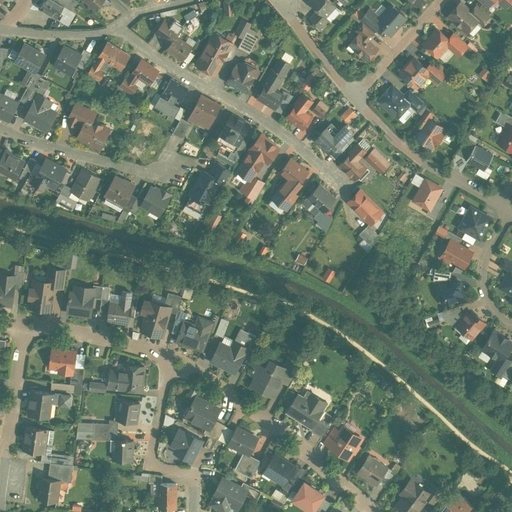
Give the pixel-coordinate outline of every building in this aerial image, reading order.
[(65,5),(56,0),(45,0),(41,8),(57,18),(60,19),(64,13),(62,12),(62,11),(61,10),(65,5)] [(76,0),(56,0),(65,5),(69,9),(76,0)] [(83,0),(88,4),(89,3),(95,9),(103,0),(83,0)] [(336,5),(330,0),(311,0),(310,2),(318,10),(326,17),(326,16),(336,5)] [(233,1),(225,1),(226,14),(234,13),(233,1)] [(466,9),(464,7),(464,6),(460,3),(449,15),(455,20),(455,22),(459,27),(461,27),(467,32),(479,19),(479,18),(471,11),(469,9),(466,9)] [(380,17),(376,21),(380,24),(391,34),(406,17),(405,16),(405,13),(401,10),(399,10),(392,4),(380,17)] [(489,15),(477,5),(471,11),(479,18),(479,19),(483,23),(489,15)] [(370,8),(361,19),(363,21),(374,31),(380,24),(376,21),(380,17),(370,8)] [(326,17),(318,10),(311,18),(319,30),(329,19),(326,16),(326,17)] [(180,30),(165,19),(163,23),(160,23),(158,26),(159,29),(156,32),(166,39),(166,40),(170,43),(176,35),(180,30)] [(243,19),(236,32),(244,37),(247,31),(246,31),(248,28),(251,23),(243,19)] [(374,31),(363,21),(356,29),(360,33),(360,32),(370,41),(376,33),(374,31)] [(438,28),(424,43),(438,56),(440,54),(442,54),(445,50),(444,48),(448,44),(451,41),(449,39),(438,28)] [(254,35),(247,31),(244,37),(238,47),(250,53),(258,38),(254,35)] [(214,32),(197,64),(215,74),(225,57),(227,55),(226,54),(233,42),(219,35),(219,34),(217,32),(216,33),(214,32)] [(370,41),(360,32),(360,33),(352,42),(357,47),(356,49),(356,52),(359,55),(362,55),(368,60),(378,48),(370,41)] [(468,44),(455,32),(449,39),(451,41),(448,44),(459,54),(468,44)] [(176,35),(170,43),(167,48),(169,50),(168,50),(173,54),(174,53),(183,60),(192,47),(176,35)] [(131,55),(108,41),(99,55),(94,64),(105,71),(107,73),(113,64),(122,69),(131,55)] [(357,47),(352,42),(347,47),(352,52),(356,49),(357,47)] [(45,55),(25,44),(16,60),(33,69),(36,71),(45,55)] [(64,46),(54,64),(71,73),(76,64),(81,55),(80,55),(64,46)] [(12,48),(0,47),(0,65),(3,66),(12,48)] [(92,53),(84,48),(80,55),(81,55),(76,64),(83,69),(92,53)] [(280,57),(264,83),(266,85),(267,84),(274,88),(276,84),(278,85),(291,63),(280,57)] [(427,67),(415,57),(401,72),(416,86),(428,74),(430,71),(427,67)] [(159,70),(142,59),(133,72),(129,78),(135,83),(139,76),(150,83),(156,74),(159,70)] [(446,73),(433,61),(427,67),(430,71),(428,74),(438,82),(446,73)] [(241,65),(237,63),(236,67),(235,67),(228,81),(247,91),(254,77),(242,70),(244,67),(241,65)] [(257,70),(243,63),(241,65),(244,67),(242,70),(254,77),(257,70)] [(94,64),(88,72),(100,79),(105,71),(94,64)] [(33,69),(25,84),(34,89),(37,84),(42,74),(36,71),(33,69)] [(163,79),(156,74),(150,83),(157,88),(163,79)] [(302,80),(293,74),(285,87),(294,93),(302,80)] [(127,77),(120,86),(132,94),(138,85),(135,83),(129,78),(127,77)] [(189,87),(172,77),(164,91),(181,101),(189,87)] [(47,89),(37,84),(34,89),(28,99),(34,102),(39,94),(43,96),(47,89)] [(274,88),(267,84),(266,85),(258,98),(275,108),(284,94),(274,88)] [(404,95),(393,85),(380,100),(398,117),(411,103),(412,102),(404,95)] [(33,90),(28,87),(21,100),(26,102),(33,90)] [(424,101),(410,89),(404,95),(412,102),(411,103),(417,108),(424,101)] [(150,102),(155,104),(160,94),(156,91),(150,102)] [(161,95),(160,94),(155,104),(174,116),(180,106),(174,102),(176,99),(163,91),(161,95)] [(0,93),(0,115),(1,116),(2,114),(10,119),(18,102),(0,93)] [(304,93),(296,103),(297,104),(305,110),(312,101),(304,93)] [(43,96),(39,94),(34,102),(25,118),(26,119),(26,118),(36,123),(36,124),(47,130),(57,112),(45,106),(49,99),(43,96)] [(202,95),(190,117),(208,127),(220,105),(202,95)] [(329,108),(320,100),(313,110),(318,114),(322,117),(329,108)] [(96,112),(77,103),(70,116),(71,117),(68,122),(76,126),(79,120),(85,123),(88,118),(93,120),(96,112)] [(305,110),(297,104),(287,116),(303,129),(313,116),(305,110)] [(180,106),(174,116),(180,119),(186,109),(180,106)] [(428,107),(423,114),(430,118),(435,111),(428,107)] [(511,116),(502,110),(496,121),(507,127),(508,124),(511,126),(511,116)] [(251,124),(232,113),(218,137),(236,148),(237,148),(239,145),(240,143),(243,139),(251,124)] [(318,114),(311,122),(316,126),(323,117),(322,117),(318,114)] [(430,118),(423,114),(417,123),(424,127),(430,118)] [(192,123),(182,117),(173,133),(183,139),(192,123)] [(93,120),(88,118),(85,123),(78,137),(89,142),(88,142),(101,148),(108,133),(102,130),(104,126),(93,120)] [(424,127),(417,136),(434,148),(437,142),(438,143),(441,142),(444,138),(443,135),(446,129),(430,118),(424,127)] [(511,126),(508,124),(507,127),(498,142),(511,149),(511,126)] [(340,142),(326,128),(315,139),(329,153),(340,142)] [(356,137),(348,128),(340,136),(344,140),(348,144),(356,137)] [(253,149),(246,157),(247,158),(239,170),(249,177),(251,174),(253,176),(265,159),(268,162),(280,147),(263,133),(251,148),(253,149)] [(475,144),(465,138),(462,144),(472,150),(475,144)] [(243,139),(240,143),(239,145),(237,148),(236,148),(235,151),(241,155),(248,142),(243,139)] [(344,140),(337,147),(342,152),(349,145),(348,144),(344,140)] [(358,143),(350,152),(351,153),(341,164),(355,178),(358,175),(361,178),(369,170),(358,159),(366,151),(358,143)] [(472,150),(462,144),(456,153),(467,159),(472,150)] [(494,154),(475,144),(472,150),(467,159),(485,170),(494,154)] [(375,148),(365,158),(375,167),(376,167),(384,158),(375,148)] [(25,162),(11,154),(12,153),(6,150),(0,160),(0,168),(9,174),(10,172),(17,175),(16,177),(16,178),(25,162)] [(235,151),(232,150),(228,157),(237,161),(241,155),(235,151)] [(31,157),(22,173),(28,177),(29,177),(31,172),(37,161),(31,157)] [(66,169),(47,158),(37,176),(33,183),(39,186),(44,189),(47,183),(56,188),(66,169)] [(290,178),(284,185),(282,185),(278,189),(278,191),(273,197),(283,205),(294,192),(294,189),(308,172),(291,158),(281,170),(290,178)] [(384,158),(376,167),(382,173),(390,163),(384,158)] [(232,171),(216,162),(210,174),(220,179),(220,180),(225,183),(232,171)] [(101,178),(84,168),(73,188),(71,191),(72,191),(88,200),(101,178)] [(204,171),(196,185),(194,186),(192,190),(193,192),(191,195),(207,204),(220,180),(220,179),(210,174),(204,171)] [(31,172),(29,177),(28,177),(23,187),(35,193),(39,186),(33,183),(37,176),(31,172)] [(249,177),(241,189),(256,198),(265,183),(253,176),(251,174),(249,177)] [(124,181),(116,177),(106,194),(108,195),(124,204),(131,193),(135,185),(125,180),(124,181)] [(442,188),(426,179),(414,200),(429,208),(430,208),(436,197),(442,188)] [(336,198),(320,183),(304,201),(315,211),(319,206),(324,211),(336,198)] [(65,184),(59,195),(56,201),(71,209),(76,200),(69,196),(72,191),(71,191),(73,188),(65,184)] [(159,192),(156,190),(157,189),(152,187),(141,205),(151,210),(149,213),(157,218),(159,215),(171,194),(161,189),(159,192)] [(374,204),(360,189),(349,201),(363,215),(374,204)] [(294,192),(283,205),(288,209),(299,196),(294,192)] [(131,193),(124,204),(121,208),(122,209),(129,212),(130,211),(134,204),(138,197),(131,193)] [(124,204),(108,195),(104,201),(121,210),(122,209),(121,208),(124,204)] [(436,197),(430,208),(429,208),(427,213),(436,218),(445,202),(436,197)] [(461,207),(455,203),(452,208),(458,211),(461,207)] [(140,207),(134,204),(130,211),(136,214),(140,207)] [(374,204),(363,215),(371,223),(382,211),(374,204)] [(465,216),(486,228),(492,218),(471,206),(465,216)] [(215,212),(204,232),(210,235),(221,216),(215,212)] [(480,238),(486,228),(465,216),(459,226),(480,238)] [(368,224),(359,233),(372,246),(379,235),(368,224)] [(462,237),(449,230),(445,236),(451,239),(458,243),(462,237)] [(265,243),(258,238),(255,244),(262,248),(265,243)] [(458,243),(451,239),(441,257),(449,261),(450,259),(464,266),(473,252),(458,243)] [(511,261),(504,257),(499,265),(510,271),(511,269),(511,261)] [(48,282),(44,281),(43,285),(34,284),(34,288),(31,288),(29,298),(32,299),(31,307),(52,310),(55,286),(57,268),(50,267),(48,282)] [(67,270),(57,268),(55,286),(65,288),(67,270)] [(453,271),(435,268),(433,280),(451,279),(452,271),(453,271)] [(511,269),(510,271),(501,287),(511,293),(511,269)] [(24,272),(15,270),(14,276),(15,276),(13,288),(22,289),(24,272)] [(335,274),(329,270),(324,279),(330,282),(335,274)] [(2,284),(0,283),(0,302),(11,304),(13,288),(15,276),(14,276),(3,275),(2,284)] [(457,280),(454,281),(454,282),(442,286),(440,289),(443,295),(445,297),(447,302),(449,303),(454,301),(454,300),(464,296),(460,285),(461,284),(460,281),(457,280)] [(103,286),(94,285),(93,288),(94,288),(93,298),(102,299),(102,297),(103,286)] [(93,288),(80,286),(78,294),(71,293),(71,296),(70,296),(70,299),(68,312),(90,315),(93,298),(94,288),(93,288)] [(182,296),(169,292),(165,305),(170,307),(168,311),(169,311),(177,313),(182,296)] [(111,299),(102,297),(102,299),(100,311),(109,312),(111,302),(111,299)] [(165,305),(151,301),(150,303),(148,302),(145,303),(143,310),(145,312),(147,313),(142,330),(162,336),(169,311),(168,311),(170,307),(165,305)] [(111,302),(109,312),(108,321),(128,324),(130,304),(111,302)] [(460,305),(442,311),(445,319),(462,314),(460,305)] [(473,312),(471,315),(468,312),(464,316),(462,314),(458,315),(462,318),(457,324),(472,338),(485,322),(473,312)] [(184,321),(176,318),(172,332),(179,334),(184,321)] [(199,327),(184,321),(179,334),(177,340),(193,346),(193,345),(203,348),(213,322),(202,318),(199,327)] [(511,345),(511,341),(494,331),(483,348),(499,358),(502,361),(505,356),(511,345)] [(248,347),(243,357),(250,361),(257,347),(246,341),(244,346),(248,347)] [(236,350),(221,343),(212,361),(235,372),(243,357),(248,347),(244,346),(239,343),(236,350)] [(76,353),(61,351),(61,352),(52,351),(51,367),(61,368),(61,372),(72,373),(74,374),(74,367),(76,353)] [(502,361),(499,358),(492,369),(503,376),(504,375),(511,361),(511,360),(505,356),(502,361)] [(289,358),(284,367),(287,369),(281,381),(289,385),(291,380),(292,380),(300,364),(289,358)] [(271,371),(256,364),(251,373),(257,377),(253,385),(274,396),(281,381),(287,369),(284,367),(277,364),(274,368),(273,367),(271,371)] [(131,372),(111,370),(109,386),(142,390),(145,366),(132,365),(131,372)] [(84,368),(74,367),(74,374),(72,373),(70,384),(75,385),(82,385),(84,368)] [(70,384),(52,382),(51,389),(74,392),(75,385),(70,384)] [(107,384),(91,383),(90,390),(106,392),(107,384)] [(55,393),(32,390),(29,414),(49,417),(50,416),(48,416),(51,401),(54,401),(55,393)] [(62,394),(55,393),(54,401),(57,402),(61,402),(61,403),(69,405),(71,395),(62,394)] [(308,401),(298,395),(288,411),(311,426),(312,427),(318,418),(322,410),(326,403),(312,394),(308,401)] [(220,410),(196,397),(187,414),(196,418),(194,421),(207,427),(210,429),(215,420),(220,410)] [(140,403),(120,399),(117,420),(137,423),(140,403)] [(330,426),(318,418),(312,427),(311,426),(310,429),(322,437),(330,426)] [(215,420),(210,429),(207,427),(204,433),(210,436),(217,440),(218,440),(226,426),(215,420)] [(110,423),(95,423),(94,431),(109,432),(110,423)] [(48,429),(27,426),(23,449),(44,453),(45,453),(45,452),(46,443),(44,442),(45,429),(48,430),(48,429)] [(258,438),(238,428),(229,444),(230,445),(231,443),(237,447),(237,448),(249,455),(258,438)] [(186,432),(179,429),(171,445),(177,448),(175,453),(191,462),(198,449),(199,449),(204,440),(186,431),(186,432)] [(333,429),(325,442),(332,446),(340,434),(333,429)] [(94,431),(78,431),(77,439),(94,439),(94,431)] [(109,432),(94,431),(94,439),(109,440),(109,432)] [(345,437),(340,434),(332,446),(349,458),(353,452),(356,453),(360,447),(357,445),(361,439),(349,431),(345,437)] [(210,436),(204,447),(211,451),(217,440),(210,436)] [(134,440),(115,440),(114,451),(114,459),(133,460),(134,440)] [(69,455),(52,453),(45,452),(45,453),(44,453),(43,461),(51,462),(54,463),(68,464),(69,455)] [(275,454),(264,472),(284,484),(284,485),(289,477),(295,468),(284,460),(284,459),(275,454)] [(260,463),(244,455),(237,470),(236,469),(235,469),(252,478),(260,463)] [(388,467),(369,455),(358,472),(377,485),(388,467)] [(68,464),(54,463),(53,471),(73,474),(74,465),(68,464)] [(396,463),(390,473),(394,476),(401,466),(396,463)] [(163,475),(150,474),(150,477),(151,477),(150,482),(149,483),(161,483),(162,483),(163,475)] [(61,480),(43,477),(41,490),(40,490),(39,499),(57,502),(59,491),(60,491),(61,480)] [(297,483),(289,477),(284,485),(284,484),(280,491),(289,496),(297,483)] [(241,488),(223,478),(220,483),(221,483),(219,487),(218,487),(214,496),(215,497),(212,504),(221,509),(225,502),(239,509),(246,494),(248,491),(241,488)] [(412,479),(401,493),(405,496),(398,505),(406,511),(417,511),(423,504),(422,503),(426,497),(424,495),(427,491),(412,479)] [(262,491),(244,482),(241,488),(248,491),(246,494),(258,500),(262,491)] [(162,483),(161,483),(160,496),(176,496),(177,484),(162,483)] [(305,483),(294,499),(314,511),(315,511),(321,511),(316,508),(317,506),(323,497),(324,495),(305,483)] [(444,492),(433,483),(427,491),(424,495),(426,497),(435,504),(444,492)] [(456,492),(446,504),(453,510),(451,511),(466,511),(473,504),(456,492)] [(176,496),(160,496),(160,508),(176,509),(176,496)] [(329,511),(334,505),(323,497),(317,506),(326,511),(329,511)]
